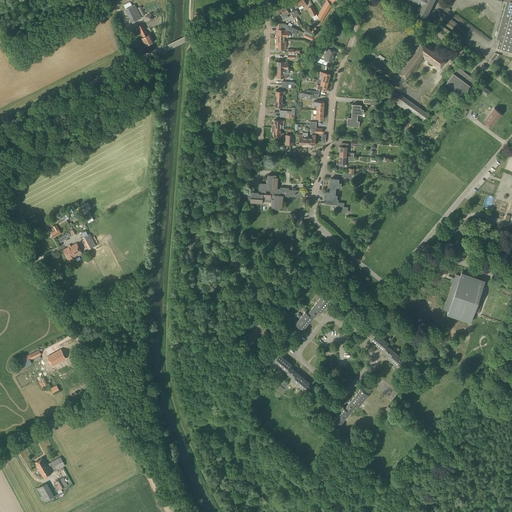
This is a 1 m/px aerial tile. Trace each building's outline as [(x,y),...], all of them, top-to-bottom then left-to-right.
[(327,0),(318,16),(321,22),(331,5),(327,0)] [(511,0),(411,0),(421,4),(417,12),(426,17),(434,0),(482,0),(501,5),(502,0),(507,2),(496,40),(499,41),(497,49),(511,53),(511,0)] [(132,5),(131,3),(124,6),(125,9),(132,23),(142,18),(135,4),(132,5)] [(442,7),(449,13),(452,10),(445,4),(442,7)] [(312,16),(317,14),(313,5),(308,8),(312,16)] [(283,20),(288,17),(287,15),(289,13),(286,6),(278,10),(283,20)] [(153,14),(147,16),(150,22),(155,19),(153,14)] [(337,25),(336,19),(333,20),(334,25),(331,24),(330,28),(333,29),(332,30),(335,30),(333,36),(343,39),(345,32),(344,31),(345,28),(337,25)] [(276,34),(276,39),(286,39),(286,38),(288,38),(288,31),(295,34),(297,29),(284,23),(284,29),(278,29),(278,34),(276,34)] [(148,35),(143,24),(137,27),(143,38),(142,38),(146,46),(153,42),(149,34),(148,35)] [(126,46),(122,38),(117,41),(122,49),(126,46)] [(286,45),(286,39),(276,39),(276,44),(278,44),(278,49),(286,49),(286,45)] [(376,61),(371,67),(391,82),(399,87),(406,78),(408,80),(424,57),(440,69),(447,59),(422,41),(399,73),(400,74),(398,77),(376,61)] [(318,57),(316,62),(327,65),(328,61),(332,62),(336,51),(332,50),(334,47),(327,45),(326,48),(328,48),(324,59),(318,57)] [(496,63),(501,55),(495,53),(488,63),(489,64),(491,65),(494,61),(496,63)] [(287,70),(287,65),(287,62),(277,61),(277,70),(284,70),(287,70)] [(463,96),(475,80),(458,67),(446,83),(463,96)] [(284,74),(284,70),(277,70),(277,78),(287,78),(287,74),(284,74)] [(322,80),(328,82),(330,74),(320,71),(318,79),(322,80)] [(328,82),(322,80),(318,79),(316,88),(327,90),(328,82)] [(488,97),(492,92),(484,86),(480,92),(488,97)] [(286,95),(286,91),(276,91),(276,94),(274,94),(274,99),(282,99),(283,95),(286,95)] [(400,96),(392,91),(387,97),(395,103),(423,123),(429,114),(401,94),(400,96)] [(282,104),(282,99),(274,99),(274,103),(275,103),(275,107),(285,108),(285,104),(282,104)] [(317,110),(324,111),(324,102),(314,102),(314,105),(317,106),(317,110)] [(362,114),(363,109),(360,109),(361,105),(353,105),(352,118),(348,118),(347,126),(358,126),(359,121),(357,121),(357,114),(362,114)] [(491,127),(502,115),(494,108),(484,121),(491,127)] [(323,119),(324,111),(317,110),(316,115),(313,115),(313,119),(323,119)] [(284,124),(284,120),(274,120),(274,123),(272,123),(272,128),(280,128),(283,129),(284,124)] [(280,133),(280,128),(272,128),(272,133),(273,133),(273,136),(283,137),(283,133),(280,133)] [(307,138),(308,133),(303,133),(303,135),(299,135),(299,145),(302,145),(302,147),(307,147),(307,138)] [(286,135),(285,145),(293,145),(294,135),(286,135)] [(307,138),(307,147),(311,147),(311,145),(315,146),(316,135),(312,135),(312,138),(307,138)] [(351,156),(353,156),(354,153),(346,153),(346,151),(348,151),(349,143),(341,143),(341,146),(340,146),(340,147),(339,147),(338,150),(340,150),(340,155),(351,156)] [(340,155),(339,164),(341,164),(341,167),(347,168),(347,165),(345,164),(346,160),(350,161),(351,156),(340,155)] [(276,177),(276,175),(273,174),(273,175),(267,175),(267,184),(259,183),(258,191),(249,191),(249,199),(250,199),(250,202),(262,203),(262,201),(272,202),(271,209),(277,209),(280,210),(280,207),(282,208),(283,196),(303,198),(304,196),(305,196),(305,193),(304,193),(304,191),(289,190),(289,188),(280,187),(280,189),(277,189),(278,177),(276,177)] [(330,192),(326,191),(325,199),(326,200),(326,204),(338,205),(338,200),(337,200),(337,195),(335,195),(336,188),(341,188),(341,183),(339,183),(339,179),(331,178),(330,192)] [(52,221),(47,224),(50,229),(48,230),(53,238),(61,233),(56,224),(53,226),(52,225),(54,224),(53,222),(52,221)] [(61,237),(58,238),(61,243),(63,241),(71,236),(69,232),(61,237)] [(88,249),(96,245),(90,234),(82,238),(88,249)] [(82,253),(77,243),(69,247),(63,250),(68,260),(72,258),(82,253)] [(485,281),(464,274),(465,272),(462,271),(461,273),(461,276),(456,274),(454,278),(452,277),(451,281),(453,282),(444,310),(448,312),(447,314),(471,322),(474,312),(478,314),(482,303),(478,301),(485,281)] [(310,310),(316,315),(319,311),(321,312),(331,300),(329,298),(331,296),(324,290),(321,293),(324,294),(310,310)] [(344,297),(340,303),(351,311),(354,305),(344,297)] [(303,330),(316,315),(310,310),(307,313),(306,312),(295,324),(303,330)] [(276,335),(281,330),(277,326),(272,332),(276,335)] [(386,354),(391,348),(387,345),(389,343),(377,333),(370,341),(386,354)] [(400,369),(407,361),(391,348),(386,354),(390,357),(388,359),(400,369)] [(52,366),(66,359),(61,349),(47,357),(52,366)] [(41,358),(40,355),(41,355),(39,350),(19,359),(20,361),(16,364),(17,366),(22,364),(24,368),(32,364),(30,360),(35,358),(36,360),(41,358)] [(290,377),(295,371),(290,367),(292,365),(280,355),(273,362),(290,377)] [(306,393),(310,387),(308,385),(310,383),(295,371),(290,377),(293,379),(291,380),(303,390),(301,392),(304,395),(306,393)] [(59,390),(57,385),(56,385),(50,388),(53,393),(59,390)] [(358,407),(368,395),(361,389),(347,405),(353,409),(356,406),(358,407)] [(340,425),(353,409),(347,405),(344,408),(343,407),(333,419),(340,425)] [(387,415),(392,410),(388,406),(383,412),(387,415)] [(65,465),(60,457),(48,464),(46,462),(45,462),(43,458),(35,462),(44,478),(52,473),(49,466),(51,465),(55,471),(65,465)] [(58,485),(55,486),(58,491),(61,489),(68,485),(63,477),(56,481),(58,485)] [(45,502),(54,496),(47,483),(37,488),(45,502)]
